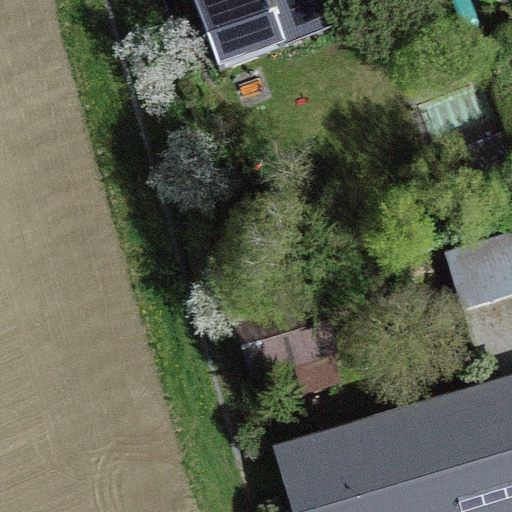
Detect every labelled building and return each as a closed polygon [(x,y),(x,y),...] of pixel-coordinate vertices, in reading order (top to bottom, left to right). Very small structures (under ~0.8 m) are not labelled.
[(341,37),(327,0),(173,0),(205,86),(341,37)] [(511,231),(473,244),(492,300),(511,292),(511,231)] [(453,313),(492,300),(473,244),(435,257),(453,313)] [(337,367),(320,314),(239,341),(256,393),(337,367)] [(511,511),(511,384),(277,457),(294,511),(511,511)]
